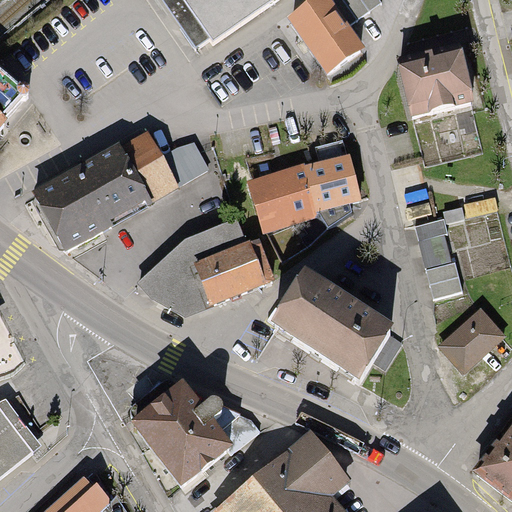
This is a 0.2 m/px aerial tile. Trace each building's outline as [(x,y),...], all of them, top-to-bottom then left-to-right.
[(179,0),(214,49),(284,0),(179,0)] [(362,53),(326,0),(293,23),(329,76),(362,53)] [(470,67),(408,78),(416,126),(479,115),(470,67)] [(0,77),(0,117),(20,97),(0,77)] [(93,165),(41,194),(57,224),(73,253),(182,193),(150,134),(102,160),(93,165)] [(351,167),(303,179),(313,220),(361,208),(351,167)] [(303,179),(255,190),(265,231),(313,220),(303,179)] [(186,244),(139,288),(145,294),(152,302),(182,321),(270,285),(245,220),(186,244)] [(453,229),(421,234),(435,313),(467,308),(453,229)] [(394,343),(301,289),(275,335),(368,388),(394,343)] [(480,321),(441,356),(464,383),(504,348),(480,321)] [(241,456),(195,402),(174,420),(150,441),(196,495),(241,456)] [(0,487),(36,455),(8,413),(0,415),(0,487)] [(312,447),(233,511),(338,511),(332,504),(348,491),(312,447)] [(511,447),(485,483),(511,504),(511,447)] [(101,511),(108,505),(84,480),(49,511),(101,511)]
